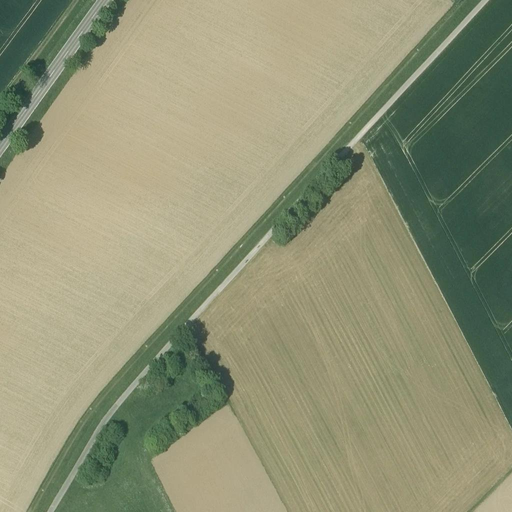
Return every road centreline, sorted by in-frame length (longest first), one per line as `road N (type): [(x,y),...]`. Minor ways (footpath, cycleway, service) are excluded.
road 1 (track): [(51,511),(123,396),(486,0)]
road 2 (track): [(462,0),(96,403),(29,511)]
road 3 (secondary): [(0,162),(117,0)]
road 4 (track): [(87,0),(0,120)]
